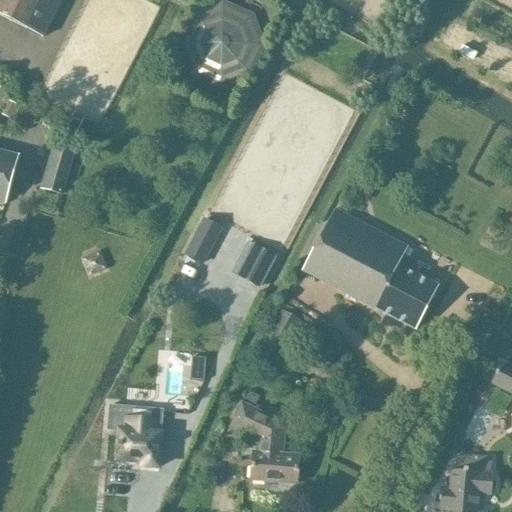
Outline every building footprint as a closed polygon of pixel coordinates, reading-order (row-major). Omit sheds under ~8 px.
[(0,0),(0,15),(43,37),(61,0),(0,0)] [(54,145),(41,189),(62,195),(76,151),(54,145)] [(0,202),(4,204),(17,156),(0,151),(0,202)] [(362,187),(358,197),(364,200),(370,198),(373,192),(362,187)] [(396,231),(391,240),(334,211),(302,273),(414,331),(437,287),(398,267),(407,249),(402,246),(407,237),(396,231)] [(274,257),(253,246),(237,275),(259,287),(261,284),(275,257),(274,257)] [(282,312),(263,347),(281,357),(299,321),(282,312)] [(192,357),(190,381),(204,382),(206,358),(192,357)] [(511,367),(501,362),(490,384),(511,395),(511,367)] [(253,453),(251,481),(296,484),(298,456),(282,455),(284,424),(250,408),(255,399),(246,395),(242,404),(241,404),(231,427),(258,439),(257,453),(253,453)] [(108,414),(106,432),(118,433),(116,462),(116,463),(141,464),(141,469),(157,470),(161,413),(108,409),(108,414)] [(441,489),(439,510),(448,511),(447,511),(478,511),(480,495),(490,496),(492,474),(489,474),(491,459),(457,456),(456,471),(451,471),(450,489),(441,489)]
